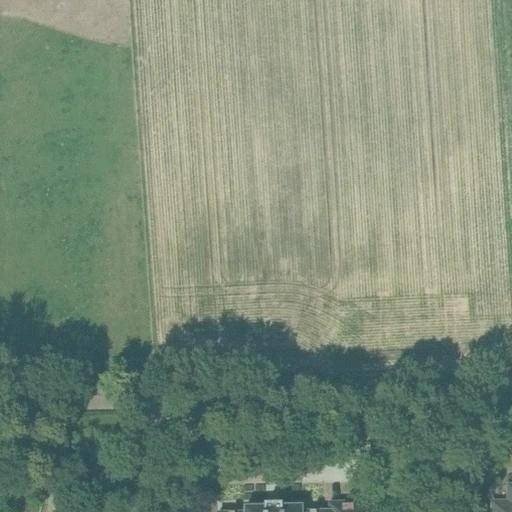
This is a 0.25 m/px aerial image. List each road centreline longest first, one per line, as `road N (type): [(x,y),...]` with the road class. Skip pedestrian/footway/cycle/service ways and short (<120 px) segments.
road 1 (unclassified): [(485,391),(158,401)]
road 2 (unclassified): [(158,401),(0,410)]
road 3 (residential): [(455,511),(485,391)]
